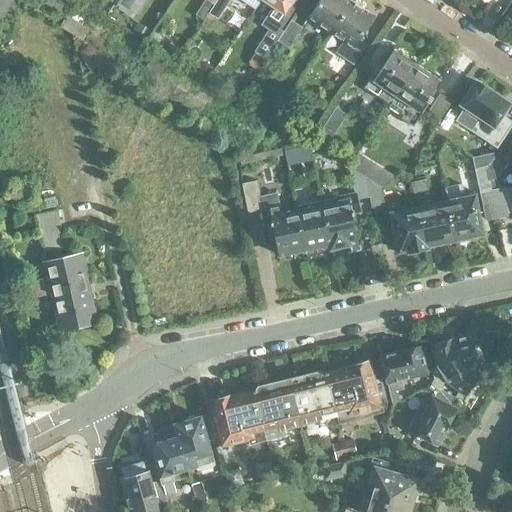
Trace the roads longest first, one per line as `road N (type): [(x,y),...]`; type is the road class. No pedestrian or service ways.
road 1 (residential): [(90,407),(174,356),(511,280)]
road 2 (residential): [(511,67),(411,0)]
